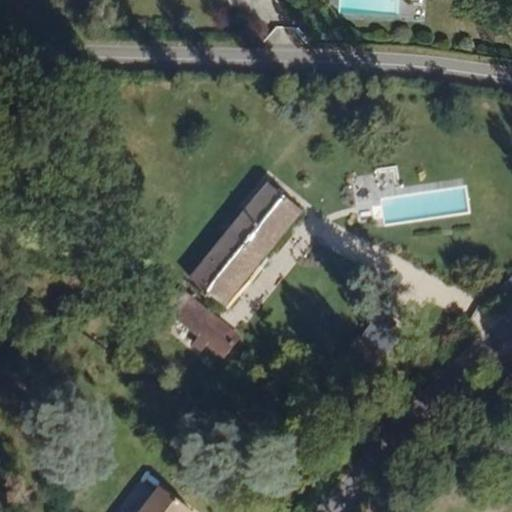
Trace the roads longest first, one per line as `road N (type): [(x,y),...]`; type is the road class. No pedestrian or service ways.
road 1 (residential): [(511,81),(383,60),(0,39)]
road 2 (residential): [(511,323),(321,511)]
